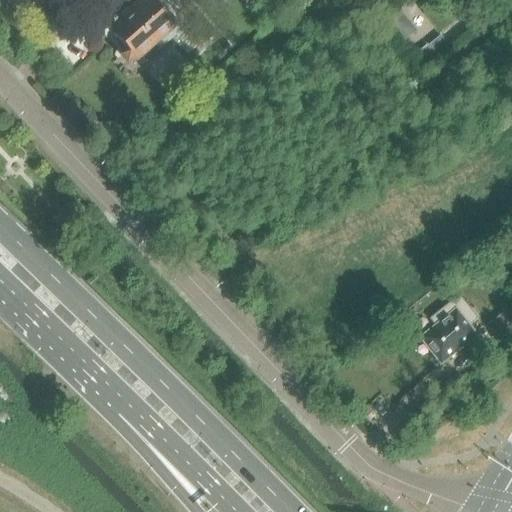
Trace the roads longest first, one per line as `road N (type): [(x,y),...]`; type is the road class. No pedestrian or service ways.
road 1 (residential): [(477,511),(372,467),(0,74)]
road 2 (primary): [(288,511),(0,226)]
road 3 (primary): [(0,281),(128,406)]
road 4 (primary): [(128,406),(234,511)]
road 5 (primary): [(128,406),(195,511)]
